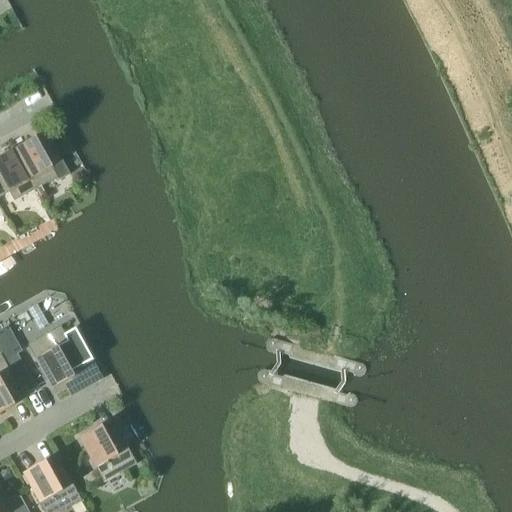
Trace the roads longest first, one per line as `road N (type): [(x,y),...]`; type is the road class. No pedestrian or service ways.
road 1 (track): [(444,511),(432,499),(349,473),(322,439)]
road 2 (residential): [(113,386),(0,449)]
